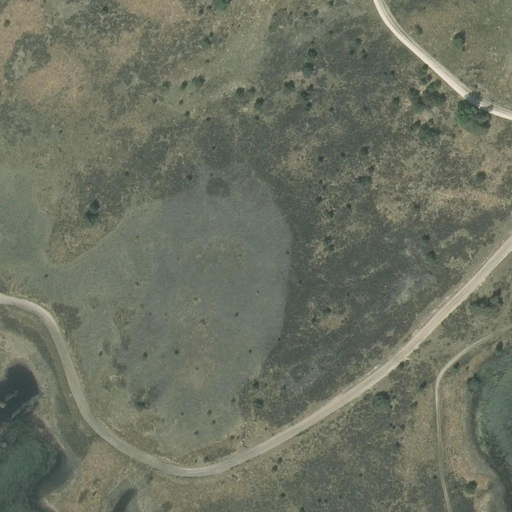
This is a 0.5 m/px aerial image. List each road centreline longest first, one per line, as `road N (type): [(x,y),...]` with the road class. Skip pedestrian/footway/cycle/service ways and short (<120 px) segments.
road 1 (track): [(511,241),(376,375),(206,472),(152,462),(106,433),(85,411),(47,317),(0,299)]
road 2 (unknown): [(448,511),(436,391),(447,364),(511,326)]
road 3 (track): [(379,0),(400,32),(463,92),(511,116)]
